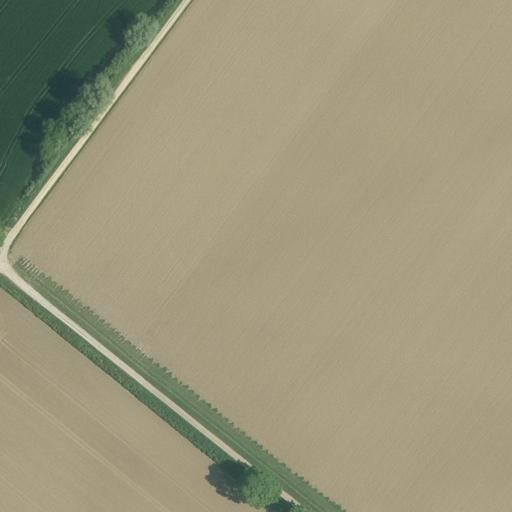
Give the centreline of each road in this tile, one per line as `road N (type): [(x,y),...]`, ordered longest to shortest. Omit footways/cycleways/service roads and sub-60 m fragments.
road 1 (track): [(0,254),(5,271),(304,511)]
road 2 (track): [(186,0),(0,249)]
